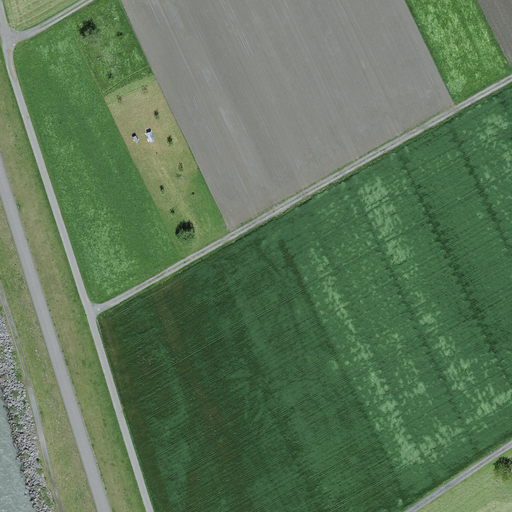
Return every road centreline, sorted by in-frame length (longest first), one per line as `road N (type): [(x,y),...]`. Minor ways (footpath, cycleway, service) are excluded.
road 1 (track): [(0,16),(150,511)]
road 2 (track): [(88,313),(511,82)]
road 3 (unclassified): [(0,174),(104,511)]
road 4 (track): [(61,511),(0,312)]
